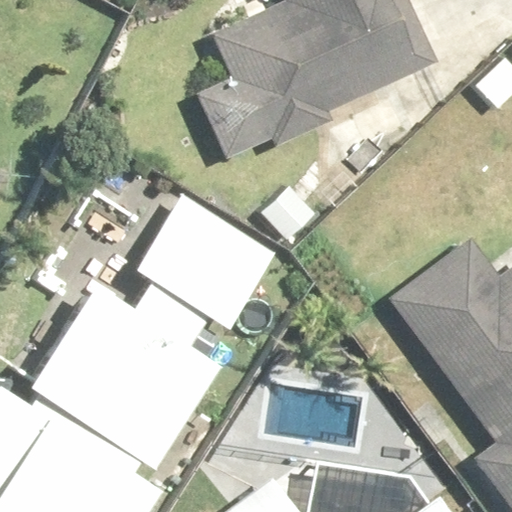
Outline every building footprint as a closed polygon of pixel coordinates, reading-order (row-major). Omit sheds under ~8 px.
[(0,0),(0,9),(43,30),(57,0),(0,0)] [(191,0),(209,55),(143,74),(158,126),(131,136),(154,198),(377,115),(353,53),(349,55),(342,28),(345,27),(335,0),(191,0)] [(511,64),(502,53),(461,90),(484,115),(511,90),(511,64)] [(101,511),(171,409),(141,389),(156,367),(171,376),(221,287),(114,227),(64,316),(84,327),(74,343),(33,316),(0,363),(0,511),(85,511),(87,510),(90,511),(101,511)] [(511,511),(511,374),(432,267),(304,361),(410,504),(398,511),(511,511)]
